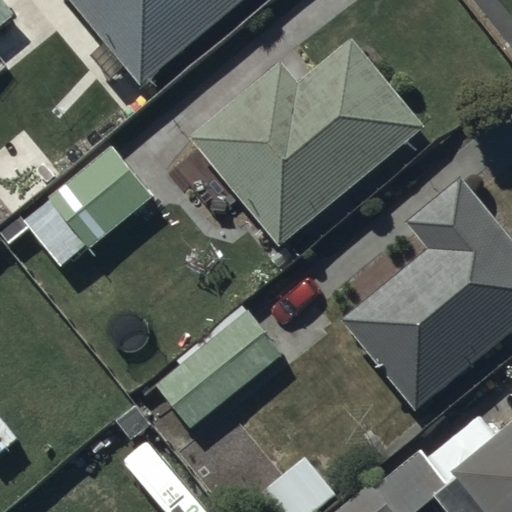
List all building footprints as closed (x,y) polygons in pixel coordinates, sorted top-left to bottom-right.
[(0,0),(0,24),(15,12),(4,0),(0,0)] [(77,0),(142,79),(237,0),(77,0)] [(301,77),(283,55),(191,131),(281,239),(425,120),(353,34),(301,77)] [(155,194),(113,144),(23,219),(61,264),(88,242),(91,246),(155,194)] [(408,222),(430,248),(343,321),(419,412),(511,333),(511,233),(464,176),(408,222)] [(283,353),(248,309),(154,385),(189,429),(283,353)] [(511,511),(511,427),(448,479),(424,449),(380,487),(373,479),(335,511),(417,511),(436,496),(449,511),(511,511)] [(311,511),(337,491),(306,453),(261,490),(279,511),(311,511)]
